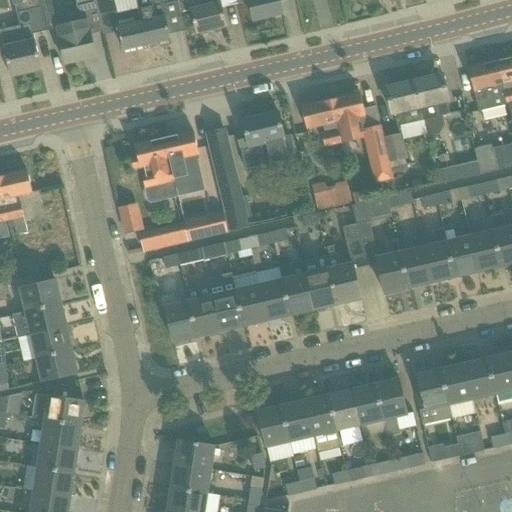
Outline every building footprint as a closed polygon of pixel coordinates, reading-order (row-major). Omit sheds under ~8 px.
[(4,48),(10,77),(42,70),(34,35),(46,32),(38,0),(11,0),(13,5),(15,5),(17,13),(20,27),(0,31),(4,48)] [(57,28),(65,64),(96,57),(92,35),(103,32),(99,16),(100,16),(96,0),(75,0),(78,11),(70,13),(72,24),(57,28)] [(96,0),(100,16),(115,12),(118,27),(119,32),(123,51),(147,46),(139,10),(118,15),(114,0),(96,0)] [(181,13),(178,0),(136,0),(139,10),(147,46),(171,41),(166,21),(165,17),(163,5),(179,2),(181,13)] [(191,11),(197,34),(226,27),(220,0),(178,0),(181,13),(191,11)] [(235,0),(237,3),(238,5),(249,2),(254,21),(283,14),(280,0),(235,0)] [(511,59),(498,63),(508,105),(508,104),(511,118),(511,59)] [(469,69),(478,111),(508,105),(498,63),(469,69)] [(415,82),(424,121),(450,115),(447,102),(449,101),(443,75),(415,82)] [(394,114),(397,127),(424,121),(415,82),(386,88),(392,114),(394,114)] [(361,94),(331,101),(341,143),(364,138),(374,185),(393,181),(389,163),(383,139),(379,121),(367,124),(365,114),(361,94)] [(322,135),(325,147),(341,143),(331,101),(302,108),(307,129),(323,125),(325,135),(322,135)] [(284,137),(278,113),(243,121),(246,132),(237,134),(242,157),(268,151),(271,163),(294,158),(289,136),(284,137)] [(225,131),(207,135),(212,154),(220,186),(231,232),(253,226),(246,196),(241,197),(237,182),(229,150),(225,131)] [(175,182),(179,195),(203,190),(195,157),(199,156),(194,133),(165,140),(175,182)] [(383,139),(389,163),(407,159),(401,135),(383,139)] [(151,203),(163,200),(178,197),(178,195),(179,195),(175,182),(170,163),(165,140),(135,147),(138,158),(132,160),(134,170),(141,169),(140,168),(146,167),(148,175),(142,177),(148,201),(151,203)] [(479,166),(481,175),(511,167),(511,145),(492,150),(491,145),(474,150),(478,162),(478,166),(479,166)] [(478,162),(435,172),(436,175),(438,184),(481,175),(479,166),(478,166),(478,162)] [(14,227),(17,235),(28,233),(21,205),(18,205),(16,197),(32,193),(27,172),(0,177),(0,186),(8,222),(10,228),(14,227)] [(483,184),(485,195),(508,189),(506,178),(483,184)] [(311,185),(317,213),(352,205),(347,181),(335,184),(334,187),(327,188),(323,183),(311,185)] [(459,189),(462,200),(485,195),(483,184),(459,189)] [(0,186),(0,239),(9,237),(6,222),(8,221),(0,186)] [(436,194),(439,206),(462,200),(459,189),(458,188),(436,194)] [(365,192),(352,194),(354,204),(367,202),(365,192)] [(388,198),(390,209),(413,203),(410,192),(388,198)] [(421,198),(423,209),(439,206),(436,194),(421,198)] [(356,225),(364,258),(376,255),(369,222),(391,217),(389,209),(390,209),(388,198),(352,206),(356,225)] [(138,204),(118,208),(125,235),(144,231),(138,204)] [(223,213),(200,218),(205,238),(228,232),(223,213)] [(302,218),(305,229),(320,225),(318,214),(302,218)] [(494,232),(502,267),(511,264),(511,228),(505,230),(502,214),(490,217),(494,232)] [(184,224),(140,235),(144,253),(188,242),(184,224)] [(342,228),(350,261),(364,258),(356,225),(342,228)] [(424,249),(432,283),(455,277),(445,232),(444,232),(443,228),(432,231),(435,246),(424,249)] [(271,233),(274,244),(289,241),(287,229),(271,233)] [(445,232),(455,277),(479,272),(471,238),(456,241),(453,231),(445,232)] [(494,232),(471,238),(479,272),(502,267),(494,232)] [(248,238),(251,250),(274,244),(271,233),(248,238)] [(227,255),(246,251),(251,250),(248,238),(225,244),(227,255)] [(376,259),(384,294),(409,288),(398,242),(397,240),(386,242),(389,256),(376,259)] [(398,242),(409,288),(432,283),(424,249),(412,252),(409,240),(398,242)] [(201,250),(203,261),(227,255),(225,244),(201,250)] [(177,255),(180,266),(203,261),(201,250),(177,255)] [(258,250),(251,251),(254,264),(255,268),(262,266),(258,250)] [(326,256),(337,305),(361,299),(353,264),(341,267),(338,254),(326,256)] [(163,259),(166,270),(180,266),(177,255),(163,259)] [(306,275),(314,310),(337,305),(326,256),(303,262),(306,275)] [(3,270),(9,282),(21,276),(15,264),(3,270)] [(279,267),(282,281),(283,281),(291,315),(314,310),(306,275),(294,278),(291,264),(279,267)] [(259,286),(267,321),(291,315),(283,281),(282,281),(271,284),(268,271),(257,273),(259,286)] [(232,274),(208,280),(209,286),(220,332),(244,326),(236,292),(232,274)] [(20,289),(26,312),(61,304),(56,280),(20,289)] [(186,291),(188,303),(197,337),(220,332),(209,286),(186,291)] [(236,292),(244,326),(267,321),(259,286),(236,292)] [(165,308),(173,343),(197,337),(188,303),(165,308)] [(12,315),(18,339),(31,336),(67,328),(61,304),(26,312),(12,315)] [(31,336),(36,359),(72,351),(67,328),(31,336)] [(36,359),(42,383),(77,374),(72,351),(36,359)] [(488,360),(496,395),(511,391),(511,357),(511,354),(488,360)] [(465,365),(473,401),(496,395),(488,360),(465,365)] [(451,413),(453,420),(476,414),(472,401),(473,401),(465,365),(441,370),(451,413)] [(0,367),(0,392),(9,391),(6,366),(5,367),(0,367)] [(419,410),(423,426),(453,420),(451,413),(441,370),(417,376),(425,409),(419,410)] [(376,386),(388,437),(400,434),(396,417),(408,414),(400,380),(376,386)] [(352,391),(363,438),(386,432),(387,437),(388,437),(376,386),(352,391)] [(329,396),(341,448),(337,431),(360,426),(363,438),(352,391),(329,396)] [(34,409),(32,419),(46,421),(81,426),(85,402),(65,399),(49,396),(47,411),(34,409)] [(314,436),(318,454),(341,448),(329,396),(305,402),(314,436)] [(0,414),(7,415),(9,399),(0,398),(0,414)] [(282,407),(290,442),(314,436),(305,402),(282,407)] [(258,413),(266,447),(290,442),(282,407),(258,413)] [(505,434),(508,445),(511,443),(511,420),(502,423),(504,435),(505,434)] [(42,445),(77,450),(81,426),(45,421),(42,445)] [(456,438),(458,445),(461,456),(476,453),(485,451),(480,432),(456,438)] [(490,438),(492,448),(508,445),(505,434),(504,435),(490,438)] [(176,465),(211,471),(215,446),(179,441),(176,465)] [(38,468),(73,474),(77,450),(42,445),(38,468)] [(458,445),(444,448),(446,460),(461,456),(458,445)] [(251,457),(255,471),(265,469),(261,454),(251,457)] [(393,461),(396,471),(425,465),(423,454),(393,461)] [(370,466),(372,477),(396,471),(393,461),(370,466)] [(172,489),(207,494),(211,471),(176,465),(172,489)] [(346,471),(348,482),(372,477),(370,466),(346,471)] [(300,470),(305,492),(317,489),(312,467),(300,470)] [(34,492),(70,497),(73,474),(38,468),(34,492)] [(286,486),(288,496),(305,492),(300,470),(297,471),(300,482),(286,486)] [(332,475),(335,485),(348,482),(346,471),(332,475)] [(249,501),(260,503),(262,488),(251,487),(249,501)] [(168,511),(204,511),(207,494),(172,489),(168,511)] [(31,511),(67,511),(70,497),(34,492),(31,511)] [(247,511),(258,511),(260,503),(249,501),(247,511)]
